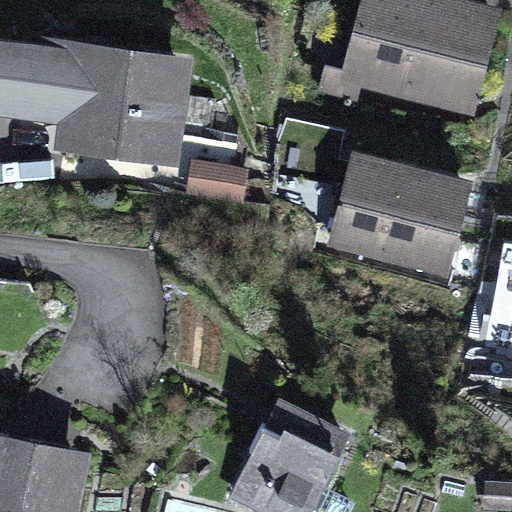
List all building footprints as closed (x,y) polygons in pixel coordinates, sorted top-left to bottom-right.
[(360,0),(342,69),(325,64),(318,90),(359,101),(362,88),(473,117),(502,5),(484,0),(360,0)] [(43,33),(42,41),(0,34),(0,115),(58,123),(55,149),(179,166),(194,53),(43,33)] [(473,178),(353,148),(328,246),(448,276),(473,178)] [(249,167),(192,158),(186,193),(243,202),(249,167)] [(280,396),(230,496),(262,511),(311,511),(352,431),(280,396)] [(79,511),(92,450),(0,430),(0,511),(79,511)]
